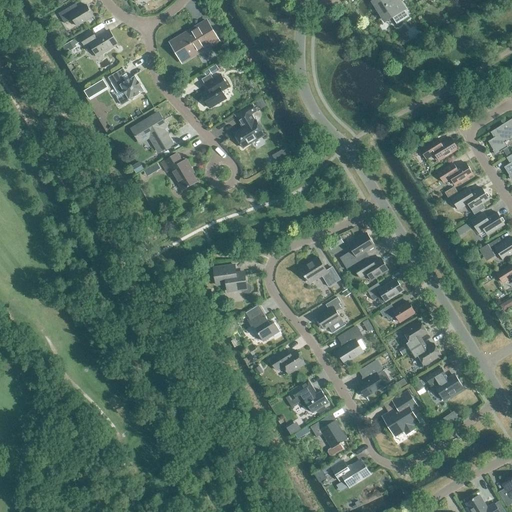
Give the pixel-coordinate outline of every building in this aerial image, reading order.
[(397,24),(409,16),(398,0),(375,0),(376,2),(374,3),(384,19),(391,15),(397,24)] [(77,26),(93,16),(86,5),(75,12),(71,6),(59,13),(64,23),(72,18),(77,26)] [(218,40),(207,20),(169,43),(181,62),(198,52),(199,53),(204,50),(204,48),(218,40)] [(98,55),(116,45),(108,30),(96,38),(92,31),(80,38),(87,50),(93,47),(98,55)] [(79,42),(77,38),(62,47),(65,51),(68,49),(70,51),(77,47),(75,45),(79,42)] [(216,65),(209,69),(212,75),(219,70),(216,65)] [(108,77),(118,93),(116,95),(121,104),(144,90),(135,75),(130,79),(123,68),(108,77)] [(213,88),(209,90),(201,94),(210,108),(226,98),(222,90),(228,87),(221,74),(209,82),(213,88)] [(92,91),(103,85),(100,80),(90,86),(92,91)] [(252,114),(256,111),(252,104),(235,114),(243,127),(234,133),(243,148),(265,134),(252,114)] [(160,152),(172,144),(162,128),(166,126),(159,113),(132,129),(139,142),(150,135),(160,152)] [(503,150),(508,157),(511,154),(507,147),(508,147),(505,142),(511,137),(511,118),(490,132),(494,137),(488,141),(496,154),(503,150)] [(439,160),(458,149),(451,138),(437,146),(434,141),(420,149),(426,159),(435,153),(439,160)] [(188,187),(197,182),(189,168),(191,167),(186,159),(182,162),(177,153),(161,163),(167,172),(170,170),(182,190),(188,186),(188,187)] [(140,162),(132,167),(136,172),(137,174),(144,169),(140,162)] [(453,171),(450,165),(437,173),(443,182),(450,178),(455,185),(473,173),(466,163),(453,171)] [(157,164),(151,167),(154,172),(160,169),(157,164)] [(468,188),(451,198),(458,209),(463,206),(468,203),(474,213),(484,207),(482,203),(488,199),(481,187),(472,193),(468,188)] [(487,235),(504,224),(497,213),(487,219),(484,213),(472,221),(478,232),(484,229),(487,235)] [(460,235),(470,229),(467,223),(456,230),(460,235)] [(366,233),(348,244),(352,250),(340,257),(347,269),(362,260),(359,255),(374,246),(366,233)] [(493,254),(494,256),(499,253),(503,259),(511,253),(511,237),(502,243),(499,238),(488,245),(488,246),(481,251),(486,259),(493,254)] [(333,240),(327,243),(331,249),(337,245),(333,240)] [(329,286),(340,279),(333,267),(327,271),(318,257),(311,261),(311,262),(300,269),(305,277),(306,277),(310,283),(322,275),(329,286)] [(369,265),(366,260),(354,268),(358,274),(359,273),(362,277),(367,273),(371,280),(388,270),(381,258),(369,265)] [(511,263),(511,265),(497,273),(503,282),(511,277),(511,263)] [(228,283),(229,291),(242,289),(243,291),(245,293),(248,293),(250,292),(251,290),(252,288),(251,285),(249,284),(246,284),(245,274),(236,275),(235,265),(214,268),(216,284),(228,283)] [(385,301),(402,291),(395,280),(381,288),(378,283),(367,290),(373,300),(381,295),(385,301)] [(346,281),(341,285),(344,289),(349,286),(346,281)] [(345,325),(341,318),(336,311),(341,308),(339,303),(341,302),(338,297),(326,304),(329,309),(317,317),(324,329),(329,326),(333,332),(345,325)] [(400,322),(415,312),(408,301),(395,310),(391,304),(380,311),(384,317),(386,316),(389,320),(396,315),(400,322)] [(256,306),(246,312),(250,318),(247,320),(256,334),(258,333),(263,341),(274,335),(275,337),(281,333),(275,322),(274,322),(273,320),(269,322),(266,317),(264,318),(260,312),(256,306)] [(373,328),(368,319),(363,322),(368,331),(373,328)] [(420,321),(403,331),(410,342),(405,345),(409,352),(419,345),(416,340),(428,333),(420,321)] [(356,340),(362,337),(356,327),(339,337),(345,347),(338,351),(345,363),(363,351),(356,340)] [(418,355),(424,366),(441,355),(434,343),(422,350),(419,345),(409,352),(413,358),(418,355)] [(291,354),(288,348),(270,360),(276,370),(283,365),(288,373),(305,363),(297,350),(291,354)] [(391,383),(383,370),(377,360),(360,371),(366,380),(359,385),(366,396),(382,386),(383,388),(391,383)] [(260,365),(254,369),(257,374),(263,371),(260,365)] [(444,400),(462,388),(453,375),(446,379),(444,375),(446,375),(441,368),(426,377),(430,384),(433,382),(435,386),(444,400)] [(317,393),(312,385),(308,379),(288,392),(290,395),(286,397),(292,407),(300,403),(301,404),(302,404),(305,409),(314,411),(316,410),(318,414),(326,409),(324,405),(329,402),(322,391),(317,393)] [(404,380),(394,386),(398,392),(408,385),(404,380)] [(420,381),(413,385),(417,392),(424,388),(420,381)] [(409,407),(415,403),(408,392),(394,401),(398,408),(383,417),(395,435),(405,429),(407,433),(414,429),(412,424),(418,421),(409,407)] [(317,437),(323,433),(332,447),(329,450),(328,452),(331,456),(330,456),(331,457),(344,449),(340,443),(348,438),(346,439),(335,421),(337,419),(336,419),(326,425),(322,419),(310,427),(317,437)] [(291,426),(287,428),(291,435),(295,432),(291,426)] [(333,470),(337,475),(339,480),(345,476),(351,485),(368,475),(360,461),(352,466),(351,464),(347,466),(344,461),(332,468),(333,469),(333,470)] [(315,474),(315,475),(319,481),(326,477),(325,475),(333,470),(333,469),(332,468),(330,465),(315,474)] [(505,488),(498,492),(507,506),(511,502),(511,479),(503,485),(505,488)] [(499,511),(494,503),(487,507),(479,495),(466,503),(471,511),(499,511)]
